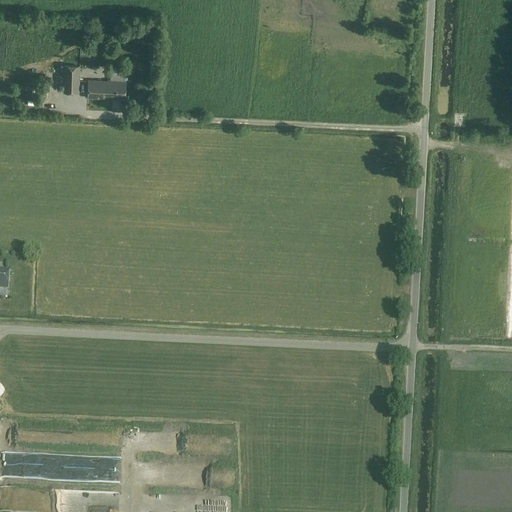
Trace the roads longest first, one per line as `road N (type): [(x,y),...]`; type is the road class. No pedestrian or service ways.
road 1 (unclassified): [(403,511),(431,0)]
road 2 (track): [(130,116),(424,130)]
road 3 (unknown): [(122,511),(130,482),(125,443),(7,430)]
